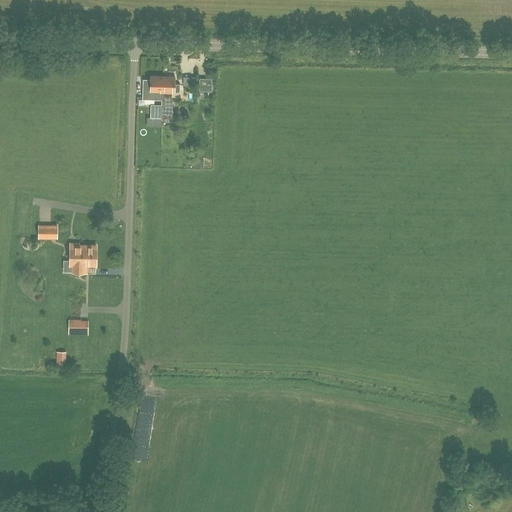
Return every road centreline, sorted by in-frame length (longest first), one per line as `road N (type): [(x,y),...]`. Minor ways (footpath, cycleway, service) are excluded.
road 1 (unclassified): [(95,511),(122,255),(128,41)]
road 2 (tertiary): [(511,53),(128,41)]
road 3 (tertiary): [(128,41),(0,39)]
